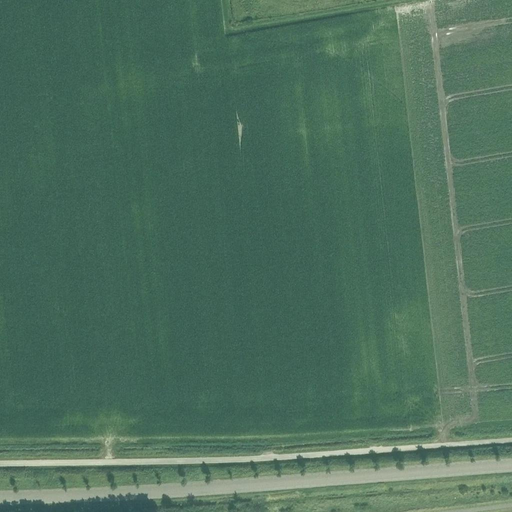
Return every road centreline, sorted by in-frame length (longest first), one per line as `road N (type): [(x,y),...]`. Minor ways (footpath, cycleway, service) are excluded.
road 1 (tertiary): [(0,494),(511,465)]
road 2 (unclassified): [(0,461),(271,458),(511,440)]
